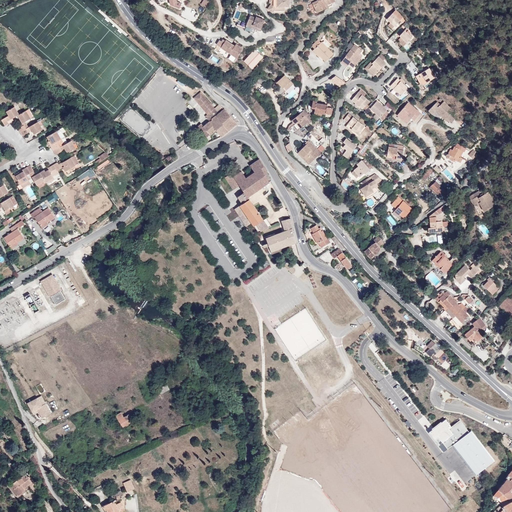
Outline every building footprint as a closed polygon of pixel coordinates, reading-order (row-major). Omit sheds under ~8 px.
[(169,0),(171,5),(180,8),(182,3),(177,1),(176,0),(169,0)] [(207,8),(211,2),(208,0),(204,0),(201,4),(207,8)] [(289,6),(288,0),(269,0),(270,2),(271,2),(272,4),(268,9),(273,12),(285,13),(285,6),(289,6)] [(312,3),(309,5),(310,8),(314,7),(317,13),(322,10),(321,8),(328,5),(336,1),(334,0),(317,0),(312,3)] [(403,17),(395,10),(387,19),(390,22),(395,26),(400,20),(403,23),(405,21),(403,17)] [(256,30),(260,31),(265,20),(256,16),(256,17),(251,15),(245,29),(254,33),(256,30)] [(407,43),(412,37),(410,34),(411,33),(406,29),(400,36),(401,37),(407,43)] [(394,42),(398,37),(395,33),(390,38),(394,42)] [(407,43),(401,37),(398,40),(404,45),(407,43)] [(219,40),(217,44),(237,58),(243,49),(236,44),(235,46),(226,40),(225,40),(223,39),(222,41),(219,40)] [(333,54),(322,42),(321,43),(318,39),(312,45),(315,48),(314,49),(320,56),(325,62),(333,54)] [(355,44),(341,62),(347,67),(349,64),(352,60),(356,64),(363,56),(360,53),(362,50),(355,44)] [(254,49),(244,61),(253,70),(264,58),(254,49)] [(365,68),(374,76),(386,63),(383,60),(379,56),(372,63),(371,62),(365,68)] [(435,77),(429,68),(421,72),(427,82),(435,77)] [(423,84),(427,82),(421,72),(416,76),(420,84),(422,83),(423,84)] [(279,97),(293,84),(285,75),(277,82),(281,86),(280,87),(274,92),(279,97)] [(267,81),(260,77),(258,81),(264,85),(267,81)] [(401,94),(408,88),(403,83),(405,81),(402,78),(400,80),(398,78),(390,86),(397,92),(398,91),(401,94)] [(366,93),(361,89),(351,100),(359,107),(360,105),(363,108),(367,104),(369,101),(363,96),(366,93)] [(202,110),(210,104),(201,92),(194,98),(202,110)] [(317,101),(313,100),(312,108),(315,108),(315,112),(322,113),(326,114),(326,113),(331,114),(333,108),(327,107),(328,105),(317,103),(317,101)] [(377,101),(370,109),(383,120),(389,113),(386,111),(387,110),(377,101)] [(454,120),(436,102),(428,111),(432,114),(436,109),(443,115),(442,116),(450,124),(454,120)] [(447,111),(440,105),(437,102),(436,102),(454,120),(455,119),(447,111)] [(450,108),(444,102),(440,105),(447,111),(450,108)] [(237,125),(223,110),(222,110),(218,115),(210,104),(202,110),(206,115),(208,117),(205,119),(208,123),(201,129),(199,126),(197,129),(202,134),(205,132),(209,137),(215,132),(220,139),(237,125)] [(19,114),(15,107),(6,111),(9,116),(2,120),(5,125),(14,121),(13,118),(18,115),(19,114)] [(414,109),(410,114),(416,119),(419,115),(414,109)] [(313,120),(305,110),(292,120),(300,129),(307,123),(308,125),(313,120)] [(31,118),(26,111),(19,114),(18,115),(21,121),(23,123),(25,121),(31,118)] [(365,126),(348,113),(344,119),(348,123),(348,124),(356,130),(355,132),(358,135),(365,126)] [(43,129),(38,122),(29,127),(26,128),(20,132),(22,136),(32,130),(34,134),(43,129)] [(287,130),(293,133),(298,128),(293,123),(289,126),(287,130)] [(65,137),(60,129),(57,131),(61,139),(65,137)] [(203,142),(209,137),(205,132),(202,134),(197,129),(193,131),(203,142)] [(61,139),(57,131),(47,137),(49,141),(48,142),(53,151),(65,144),(61,139)] [(347,150),(343,155),(347,158),(357,145),(354,143),(353,143),(346,138),(343,142),(346,144),(343,147),(347,150)] [(76,148),(74,144),(77,142),(74,139),(65,144),(53,151),(56,155),(65,149),(68,153),(76,148)] [(310,141),(298,153),(309,164),(318,156),(314,152),(317,149),(310,141)] [(365,152),(371,145),(366,142),(358,153),(363,156),(366,153),(365,152)] [(396,159),(402,160),(404,146),(389,143),(387,157),(392,158),(392,159),(396,160),(396,159)] [(465,152),(467,148),(458,144),(454,151),(451,149),(449,154),(447,154),(447,155),(446,157),(447,158),(454,162),(455,160),(461,163),(463,158),(461,157),(464,152),(465,152)] [(475,150),(470,156),(474,159),(478,153),(475,150)] [(100,162),(109,156),(106,152),(99,157),(100,158),(99,159),(100,162)] [(79,163),(75,155),(71,157),(76,165),(79,163)] [(76,165),(71,157),(63,162),(65,166),(63,167),(65,171),(76,165)] [(375,166),(366,158),(363,160),(362,160),(357,164),(359,166),(354,170),(352,172),(357,178),(359,176),(360,177),(364,173),(365,174),(375,166)] [(234,172),(231,173),(225,178),(233,190),(237,187),(240,186),(244,192),(246,195),(240,199),(243,204),(241,205),(241,206),(238,208),(244,215),(247,213),(259,231),(268,227),(248,197),(271,180),(268,173),(260,159),(250,165),(254,172),(246,177),(242,172),(237,175),(234,172)] [(61,168),(59,165),(63,162),(61,160),(54,164),(57,170),(61,168)] [(53,176),(59,173),(57,170),(54,164),(40,172),(45,181),(46,183),(54,178),(53,176)] [(26,176),(28,174),(30,173),(27,167),(23,169),(24,171),(20,173),(19,172),(15,174),(18,179),(23,188),(31,183),(26,176)] [(91,177),(96,174),(92,168),(79,175),(82,179),(89,174),(91,177)] [(45,181),(40,172),(36,175),(33,177),(37,185),(45,181)] [(378,186),(377,183),(382,180),(375,174),(362,182),(363,184),(372,178),(374,181),(361,189),(366,196),(374,191),(372,189),(375,187),(375,188),(378,186)] [(436,192),(441,197),(447,191),(435,180),(429,186),(433,189),(431,191),(435,194),(436,192)] [(9,192),(4,184),(0,186),(0,196),(0,197),(9,192)] [(471,200),(470,200),(474,206),(476,204),(479,203),(481,205),(484,211),(496,205),(488,192),(487,193),(487,192),(486,193),(484,188),(478,191),(479,193),(480,194),(475,197),(473,194),(469,197),(471,200)] [(9,209),(18,204),(13,196),(0,203),(0,211),(1,210),(0,208),(2,207),(4,211),(9,209)] [(412,209),(398,197),(392,204),(397,209),(394,212),(399,216),(400,214),(404,218),(412,209)] [(40,208),(31,214),(34,218),(35,217),(42,228),(48,224),(47,223),(55,218),(48,208),(42,212),(40,208)] [(429,231),(442,230),(442,226),(443,226),(442,222),(442,211),(439,208),(430,216),(431,227),(428,227),(429,231)] [(296,240),(290,219),(282,221),(274,224),(276,230),(284,228),(285,231),(275,236),(281,249),(296,240)] [(13,232),(4,238),(12,249),(19,244),(18,243),(25,238),(18,228),(24,224),(22,221),(10,228),(13,232)] [(332,242),(325,228),(315,232),(321,247),(332,242)] [(339,246),(342,243),(340,240),(337,236),(333,239),(339,246)] [(378,241),(382,246),(386,243),(380,236),(377,240),(378,241)] [(379,253),(383,247),(382,246),(378,241),(375,243),(373,245),(366,251),(372,258),(379,253)] [(442,267),(441,269),(445,273),(449,268),(448,262),(450,261),(440,251),(434,258),(442,267)] [(339,262),(344,259),(347,257),(343,252),(335,257),(339,262)] [(347,257),(344,259),(349,267),(352,264),(347,257)] [(432,260),(441,269),(442,267),(434,258),(432,260)] [(503,262),(502,261),(499,264),(504,269),(508,265),(504,260),(503,262)] [(470,270),(465,265),(455,275),(456,278),(461,283),(465,279),(463,276),(467,273),(471,277),(480,269),(479,268),(481,266),(479,263),(476,265),(475,265),(470,270)] [(53,274),(41,281),(50,297),(51,296),(56,305),(66,299),(61,291),(62,290),(53,274)] [(448,287),(453,283),(452,283),(451,277),(442,285),(448,287)] [(484,285),(492,294),(499,287),(490,278),(484,285)] [(440,298),(464,324),(471,318),(466,313),(469,310),(462,303),(459,305),(457,303),(458,301),(451,294),(451,295),(447,291),(440,298)] [(40,310),(30,294),(25,297),(34,313),(40,310)] [(499,306),(510,315),(511,312),(511,298),(509,296),(499,306)] [(444,316),(448,320),(451,317),(445,311),(441,315),(443,318),(444,316)] [(465,334),(474,345),(478,342),(477,341),(484,336),(481,332),(487,327),(479,317),(473,323),(475,326),(465,334)] [(440,349),(432,340),(427,345),(430,348),(426,352),(430,355),(434,352),(435,354),(440,349)] [(38,398),(28,403),(34,414),(39,411),(42,418),(48,415),(46,412),(49,410),(46,404),(42,406),(38,398)] [(124,417),(121,412),(116,415),(123,427),(133,420),(129,414),(124,417)] [(445,418),(426,433),(437,446),(442,443),(447,450),(453,445),(476,475),(495,460),(472,430),(469,432),(460,420),(452,426),(445,418)] [(17,480),(9,486),(17,496),(28,487),(27,486),(32,482),(26,474),(18,481),(17,480)] [(511,496),(511,481),(508,478),(507,478),(498,489),(508,497),(511,496)] [(123,483),(127,492),(135,489),(131,480),(123,483)] [(508,497),(498,489),(493,495),(495,497),(500,500),(508,497)] [(120,511),(117,504),(115,501),(122,498),(120,495),(123,494),(121,491),(114,494),(116,497),(117,499),(103,506),(106,511),(120,511)] [(123,511),(126,511),(121,502),(117,504),(120,511),(123,511)]
